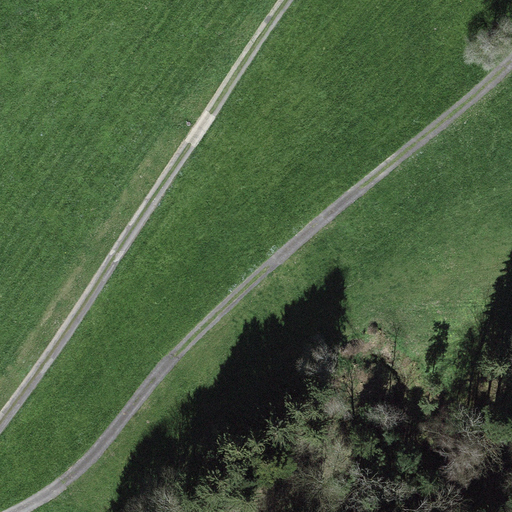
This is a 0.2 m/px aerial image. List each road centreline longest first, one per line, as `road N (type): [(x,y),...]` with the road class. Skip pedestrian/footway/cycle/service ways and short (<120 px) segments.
road 1 (track): [(16,511),(89,459),(179,350),(286,252),(511,60)]
road 2 (track): [(0,423),(55,353),(288,0)]
